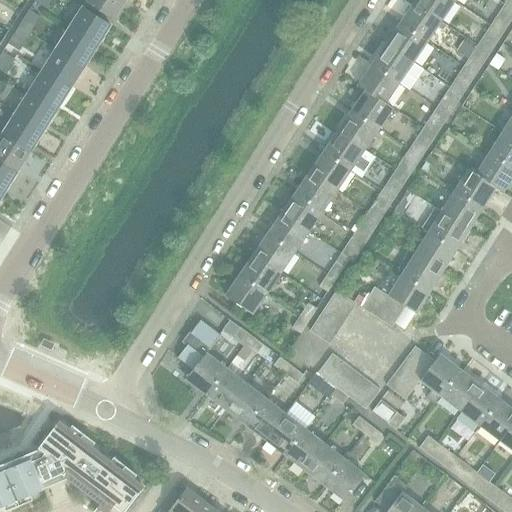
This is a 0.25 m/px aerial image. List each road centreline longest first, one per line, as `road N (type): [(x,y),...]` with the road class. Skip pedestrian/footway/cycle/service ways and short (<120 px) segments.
road 1 (residential): [(105,412),(362,0)]
road 2 (residential): [(0,293),(189,0)]
road 3 (residential): [(511,356),(467,318),(503,248)]
